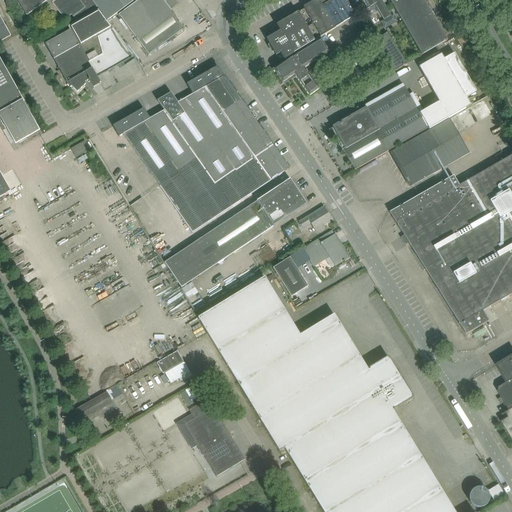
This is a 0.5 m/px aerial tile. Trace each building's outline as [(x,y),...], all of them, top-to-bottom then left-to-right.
[(17,0),(26,15),(47,0),(49,0),(58,12),(65,20),(71,15),(84,6),(80,2),(79,0),(17,0)] [(107,21),(123,9),(117,0),(91,0),(98,9),(107,21)] [(117,0),(123,9),(135,0),(117,0)] [(138,0),(118,15),(142,47),(148,55),(184,29),(171,10),(179,4),(175,0),(138,0)] [(319,1),(318,1),(335,29),(355,16),(344,0),(333,0),(332,1),(331,0),(322,0),(319,2),(319,1)] [(361,0),(364,3),(366,8),(364,10),(368,16),(378,10),(384,20),(391,16),(382,0),(381,0),(361,0)] [(388,0),(421,56),(447,40),(423,0),(388,0)] [(305,9),(298,13),(314,42),(320,38),(335,29),(318,1),(317,2),(305,9)] [(84,6),(71,15),(73,17),(76,22),(90,14),(85,8),(84,6)] [(68,27),(70,30),(78,45),(92,69),(97,78),(124,63),(125,65),(135,59),(133,56),(113,29),(107,21),(98,9),(90,14),(76,22),(68,27)] [(314,42),(298,13),(277,25),(277,26),(280,31),(267,40),(276,55),(280,53),(284,60),(295,53),(314,42)] [(9,36),(10,35),(0,17),(0,40),(9,35),(9,36)] [(100,84),(97,78),(92,69),(78,45),(70,30),(45,44),(65,79),(70,88),(71,87),(77,93),(85,84),(85,83),(89,81),(93,88),(99,84),(100,85),(100,84)] [(407,64),(387,33),(374,42),(394,72),(407,64)] [(314,42),(295,53),(273,69),(283,83),(294,75),(309,96),(319,89),(304,68),(329,53),(320,38),(314,42)] [(378,130),(341,150),(355,171),(356,170),(398,146),(428,128),(429,130),(470,106),(465,98),(476,92),(454,53),(443,59),(441,55),(419,67),(438,102),(419,113),(405,87),(366,110),(378,130)] [(0,117),(0,118),(0,126),(3,132),(7,129),(15,143),(18,141),(19,143),(27,139),(26,137),(39,130),(22,100),(23,100),(0,59),(0,117)] [(217,67),(202,75),(208,86),(224,77),(223,77),(217,67)] [(202,75),(187,84),(192,95),(208,86),(202,75)] [(185,99),(195,114),(232,88),(228,82),(227,82),(226,84),(222,79),(224,77),(208,86),(192,95),(185,99)] [(236,95),(237,95),(232,88),(195,114),(202,123),(236,99),(235,96),(236,95)] [(171,93),(157,101),(164,111),(215,183),(234,169),(227,159),(217,145),(208,132),(202,123),(195,114),(185,99),(178,103),(171,93)] [(202,123),(208,132),(245,106),(240,100),(240,101),(238,102),(236,99),(202,123)] [(208,132),(217,145),(254,120),(254,119),(252,121),(247,114),(249,113),(250,113),(245,106),(208,132)] [(378,130),(366,110),(366,109),(365,109),(365,110),(364,110),(357,108),(354,116),(352,117),(351,117),(352,119),(353,121),(350,123),(347,121),(344,121),(328,130),(341,150),(378,130)] [(150,119),(144,109),(128,117),(134,128),(150,119)] [(150,119),(134,128),(123,135),(192,233),(276,178),(284,172),(284,173),(289,169),(289,170),(289,169),(284,162),(284,163),(282,164),(278,158),(280,157),(280,158),(281,157),(272,145),(235,170),(234,169),(215,183),(164,111),(150,119)] [(134,128),(128,117),(113,126),(119,137),(123,135),(134,128)] [(449,119),(399,148),(390,153),(410,187),(469,154),(449,119)] [(254,120),(217,145),(227,159),(264,133),(259,126),(258,126),(259,127),(257,128),(252,121),(254,120)] [(268,140),(268,139),(264,133),(227,159),(235,170),(272,145),(272,144),(271,144),(271,145),(270,146),(266,140),(267,139),(268,140)] [(74,156),(90,150),(86,141),(71,147),(74,156)] [(511,155),(459,186),(454,176),(390,213),(404,235),(401,237),(405,245),(409,243),(466,335),(488,321),(482,311),(511,294),(511,155)] [(83,158),(75,162),(79,169),(87,165),(83,158)] [(290,180),(281,185),(164,263),(181,288),(298,210),(306,205),(290,180)] [(311,222),(317,233),(324,228),(323,226),(332,221),(324,208),(300,222),(303,227),(311,222)] [(332,231),(302,248),(313,266),(330,256),(335,265),(342,261),(343,262),(345,261),(344,261),(349,258),(341,245),(339,246),(333,237),(335,236),(332,231)] [(290,257),(273,268),(291,297),(308,286),(290,257)] [(454,511),(392,410),(413,398),(388,357),(367,369),(334,315),(300,336),(264,278),(197,318),(279,452),(284,449),(322,511),(454,511)] [(179,379),(180,380),(181,382),(191,376),(192,376),(190,374),(190,373),(182,359),(177,352),(156,364),(162,375),(165,373),(171,384),(179,379)] [(511,358),(498,367),(508,383),(499,388),(498,392),(502,398),(500,399),(503,403),(504,402),(509,411),(511,409),(511,358)] [(111,388),(106,391),(107,392),(111,400),(122,394),(116,385),(111,388)] [(180,395),(188,407),(194,404),(186,391),(180,395)] [(83,420),(92,415),(113,403),(111,400),(107,392),(77,409),(83,420)] [(230,436),(212,407),(207,399),(205,401),(189,410),(194,419),(185,425),(185,424),(195,442),(194,442),(203,456),(204,456),(217,477),(244,460),(230,436)] [(506,413),(506,414),(509,418),(501,422),(511,439),(511,409),(509,411),(506,413)] [(494,502),(504,495),(498,485),(488,491),(494,502)] [(479,511),(493,500),(482,486),(468,497),(479,511)]
